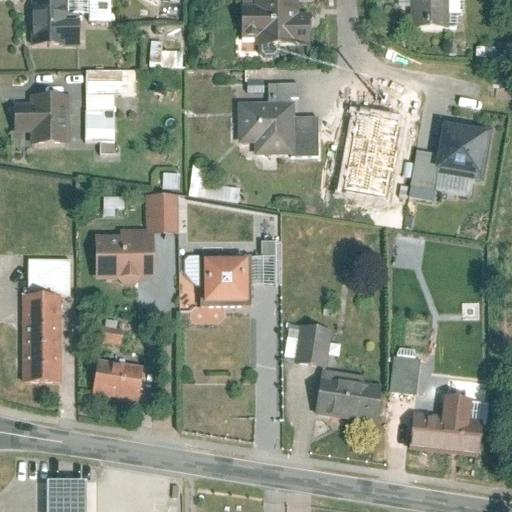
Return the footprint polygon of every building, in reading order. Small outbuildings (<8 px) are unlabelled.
[(78,19),(60,19),(60,0),(29,0),(29,1),(17,1),(17,14),(24,13),(24,49),(78,49),(78,19)] [(236,41),(251,41),(252,47),(307,46),(306,15),(295,15),(295,0),(252,1),(252,9),(236,9),(236,41)] [(443,0),(408,0),(409,30),(444,30),(443,0)] [(133,72),(82,72),(82,143),(113,143),(113,99),(133,98),(133,72)] [(250,80),(250,94),(265,94),(264,80),(250,80)] [(11,134),(27,133),(28,147),(65,146),(65,96),(27,96),(27,105),(10,105),(11,134)] [(235,145),(251,144),(251,158),(293,158),(293,104),(235,104),(235,145)] [(438,124),(430,170),(434,171),(433,176),(479,185),(489,133),(438,124)] [(333,189),(328,213),(343,216),(348,192),(333,189)] [(105,219),(123,219),(124,200),(105,200),(105,219)] [(91,237),(91,282),(151,281),(151,232),(117,232),(117,237),(91,237)] [(266,287),(284,286),(282,245),(264,245),(266,287)] [(197,259),(198,304),(243,304),(242,259),(197,259)] [(24,260),(24,295),(59,295),(59,315),(69,315),(68,261),(24,260)] [(24,295),(19,295),(19,384),(59,384),(59,315),(59,295),(24,295)] [(283,363),(324,369),(330,332),(289,326),(283,363)] [(388,359),(385,393),(414,396),(417,361),(388,359)] [(140,368),(94,362),(89,403),(134,409),(140,368)] [(312,416),(372,426),(379,383),(319,374),(312,416)] [(409,414),(405,452),(473,459),(477,423),(466,421),(468,401),(438,398),(436,417),(409,414)] [(39,511),(80,511),(80,484),(39,484),(39,511)]
